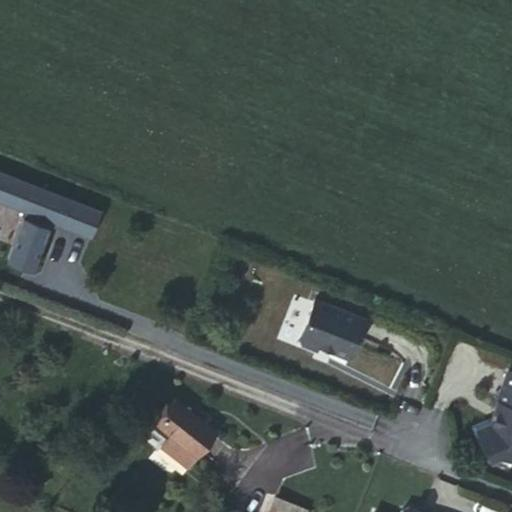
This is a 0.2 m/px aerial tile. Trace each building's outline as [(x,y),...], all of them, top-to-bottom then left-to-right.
[(61,194),(0,168),(0,234),(9,211),(3,209),(7,199),(13,202),(22,206),(31,183),(61,195),(61,194)] [(31,183),(22,206),(20,210),(51,221),(61,195),(31,183)] [(3,209),(9,211),(13,202),(7,199),(3,209)] [(333,295),(310,331),(311,339),(324,347),(327,342),(355,360),(378,324),(333,295)] [(511,371),(508,370),(496,401),(504,404),(498,419),(477,428),(485,447),(496,443),(500,455),(511,457),(511,371)] [(174,395),(154,417),(167,428),(192,450),(212,427),(174,395)] [(167,428),(158,439),(183,461),(192,450),(167,428)] [(496,443),(485,447),(490,459),(500,455),(496,443)]
